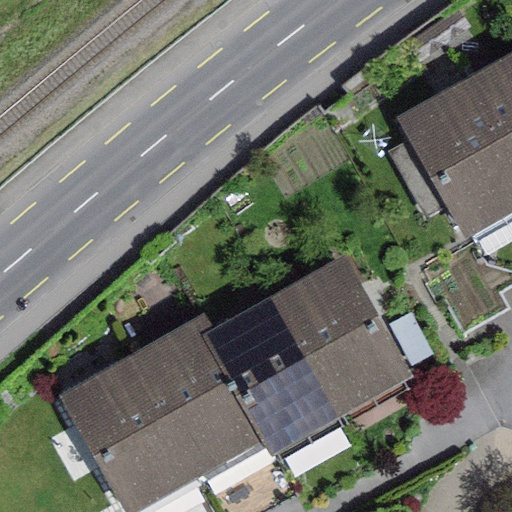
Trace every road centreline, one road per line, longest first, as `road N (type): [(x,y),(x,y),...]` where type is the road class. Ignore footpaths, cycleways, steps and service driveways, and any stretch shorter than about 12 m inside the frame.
road 1 (primary): [(333,0),(0,282)]
road 2 (residential): [(511,387),(428,455),(330,511)]
